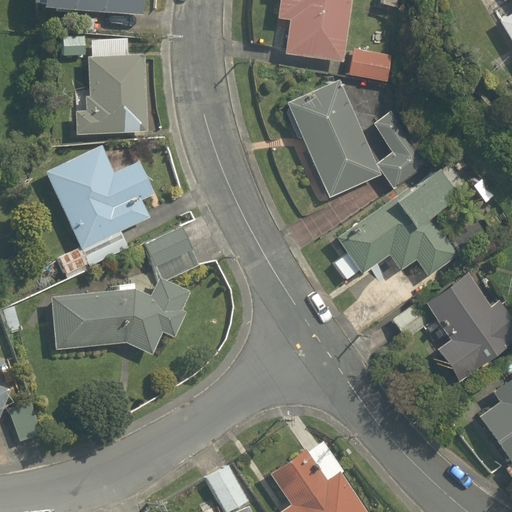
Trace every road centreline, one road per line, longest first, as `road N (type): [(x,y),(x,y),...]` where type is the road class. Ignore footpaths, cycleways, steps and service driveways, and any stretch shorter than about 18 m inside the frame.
road 1 (residential): [(201,0),(197,66),(213,142),(245,223),(314,336)]
road 2 (residential): [(107,473),(314,336)]
road 3 (residential): [(314,336),(431,482),(468,511)]
